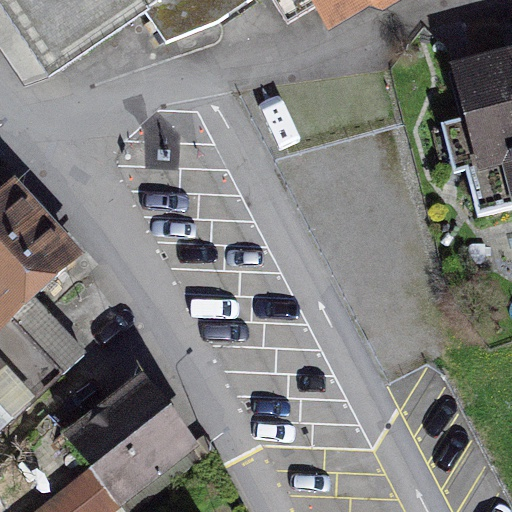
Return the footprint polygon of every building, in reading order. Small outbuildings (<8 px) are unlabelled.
[(0,0),(0,48),(34,93),(192,0),(0,0)] [(306,0),(330,40),(399,0),(306,0)] [(511,63),(446,80),(481,212),(511,203),(511,63)] [(52,287),(0,231),(0,440),(105,343),(52,287)] [(133,394),(71,440),(123,511),(131,511),(200,462),(144,386),(133,394)] [(113,511),(86,476),(37,511),(113,511)]
